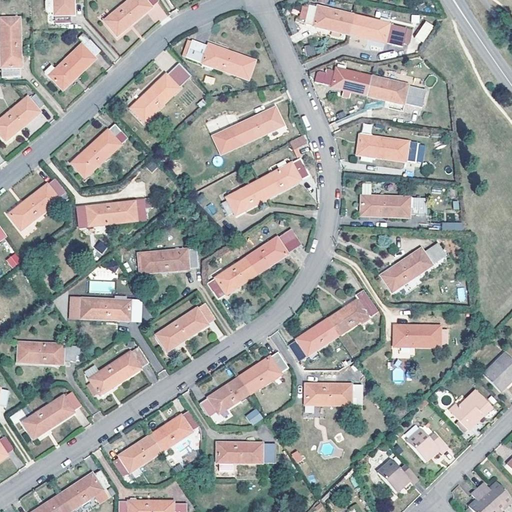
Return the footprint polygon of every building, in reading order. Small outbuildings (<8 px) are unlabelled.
[(72,24),(72,17),(72,4),(75,4),(74,0),(55,0),(56,0),(49,0),(46,3),(46,11),(49,13),(56,13),(56,16),(57,16),(57,24),(72,24)] [(160,2),(158,0),(132,0),(112,17),(114,19),(108,25),(118,37),(160,2)] [(306,25),(310,8),(304,6),(300,23),(306,25)] [(351,35),(355,16),(329,10),(318,7),(311,6),(310,8),(306,25),(350,35),(351,35)] [(380,25),(381,22),(356,16),(355,16),(351,35),(404,47),(405,44),(408,29),(390,24),(390,28),(380,25)] [(21,19),(1,20),(3,78),(22,78),(22,67),(19,67),(18,56),(22,56),(21,19)] [(410,46),(413,30),(408,29),(405,44),(410,46)] [(84,47),(83,46),(51,77),(64,91),(96,60),(95,58),(101,52),(91,41),(84,47)] [(204,64),(205,61),(216,65),(215,68),(249,80),(256,62),(209,45),(209,46),(193,41),(187,58),(204,64)] [(316,55),(314,47),(306,49),(308,57),(316,55)] [(193,77),(181,64),(168,76),(167,76),(132,109),(143,121),(153,114),(155,116),(180,90),(180,89),(193,77)] [(352,93),(369,97),(373,77),(347,71),(346,75),(337,73),(328,71),(327,74),(321,72),(318,73),(316,83),(333,87),(333,88),(345,91),(352,93)] [(205,75),(204,82),(214,85),(215,78),(205,75)] [(373,77),(369,97),(404,105),(405,104),(423,108),(428,91),(408,86),(408,89),(399,87),(400,84),(373,77)] [(31,100),(29,99),(1,122),(3,124),(0,127),(0,133),(7,142),(41,113),(39,111),(46,105),(37,95),(31,100)] [(240,147),(241,147),(285,126),(276,109),(232,129),(233,130),(216,137),(224,154),(240,147)] [(371,134),(372,125),(364,124),(363,133),(371,134)] [(118,127),(116,125),(73,164),(84,176),(93,168),(95,171),(102,164),(129,139),(118,127)] [(417,163),(419,144),(361,137),(359,155),(417,163)] [(285,190),(284,187),(292,183),(294,186),(311,176),(302,159),(261,181),(270,199),(285,190)] [(30,221),(32,224),(68,195),(56,180),(55,181),(10,216),(20,228),(30,221)] [(244,208),(246,211),(270,199),(261,181),(228,199),(229,201),(223,204),(229,217),(236,213),(244,208)] [(364,185),(363,197),(373,197),(373,185),(364,185)] [(429,216),(429,199),(373,197),(363,197),(363,213),(371,213),(371,216),(410,218),(411,215),(429,216)] [(148,221),(145,202),(100,207),(100,210),(89,211),(89,208),(84,209),(78,209),(80,228),(148,221)] [(248,259),(258,275),(303,245),(293,229),(278,239),(280,242),(272,247),(270,244),(248,259)] [(103,254),(108,246),(98,241),(93,249),(103,254)] [(250,249),(246,243),(240,247),(244,253),(250,249)] [(383,276),(394,292),(448,256),(440,243),(425,253),(423,249),(383,276)] [(200,269),(199,250),(140,256),(142,274),(179,271),(178,268),(189,267),(190,270),(200,269)] [(54,258),(50,252),(42,257),(46,263),(54,258)] [(15,253),(6,260),(12,268),(21,261),(15,253)] [(209,284),(219,300),(258,275),(248,259),(229,271),(231,274),(219,281),(218,278),(209,284)] [(329,320),(340,336),(362,322),(360,319),(368,314),(369,317),(371,319),(379,313),(365,291),(357,296),(359,300),(329,320)] [(141,322),(142,303),(74,300),(73,319),(119,321),(119,322),(131,323),(131,321),(141,322)] [(160,339),(169,352),(217,320),(207,304),(168,330),(170,333),(160,339)] [(316,348),(317,351),(340,336),(329,320),(289,346),(300,363),(310,356),(308,354),(316,348)] [(441,328),(405,327),(405,330),(397,330),(397,346),(441,347),(441,328)] [(81,363),(82,348),(27,344),(21,344),(20,360),(20,363),(56,365),(56,361),(64,362),(81,363)] [(100,394),(102,396),(151,364),(140,348),(101,374),(103,376),(93,383),(100,394)] [(291,369),(280,353),(240,378),(251,395),(273,380),(283,374),(291,369)] [(511,360),(505,354),(484,375),(500,392),(511,380),(511,360)] [(470,359),(464,364),(471,371),(476,366),(470,359)] [(393,381),(402,382),(403,361),(393,360),(393,381)] [(275,382),(284,376),(283,374),(273,380),(275,382)] [(251,395),(240,378),(202,404),(210,417),(219,412),(227,407),(229,409),(251,395)] [(308,389),(308,405),(364,405),(364,386),(316,386),(316,389),(308,389)] [(0,389),(0,406),(8,408),(11,392),(0,389)] [(492,408),(475,391),(457,408),(451,414),(458,421),(467,430),(468,431),(475,424),(473,421),(475,419),(478,421),(492,408)] [(66,398),(65,397),(32,419),(34,422),(27,426),(35,440),(75,413),(75,412),(83,407),(73,393),(66,398)] [(449,412),(451,414),(457,408),(455,406),(449,412)] [(221,415),(229,409),(227,407),(219,412),(221,415)] [(256,408),(245,415),(252,426),(263,418),(256,408)] [(23,409),(9,415),(13,423),(26,417),(23,409)] [(152,437),(162,453),(202,428),(191,411),(152,437)] [(464,434),(467,430),(458,421),(455,424),(464,434)] [(421,430),(406,442),(425,463),(438,451),(441,455),(447,449),(435,435),(429,440),(421,430)] [(162,453),(152,437),(121,457),(122,458),(115,463),(124,478),(132,473),(131,470),(138,465),(140,468),(162,453)] [(15,450),(7,438),(0,442),(0,462),(9,457),(8,455),(15,450)] [(277,464),(278,445),(228,444),(227,447),(219,447),(219,463),(277,464)] [(291,455),(298,464),(304,459),(297,450),(291,455)] [(412,485),(418,480),(405,465),(400,471),(391,461),(378,473),(396,494),(401,489),(399,485),(407,479),(409,482),(412,485)] [(94,475),(93,474),(63,495),(74,511),(96,496),(95,495),(104,489),(105,491),(112,486),(102,470),(94,475)] [(399,485),(401,489),(409,482),(407,479),(399,485)] [(484,483),(477,490),(497,511),(501,511),(511,502),(511,499),(496,483),(488,489),(484,483)] [(97,498),(106,492),(105,491),(104,489),(95,495),(96,496),(97,498)] [(497,511),(477,490),(471,495),(476,501),(478,504),(476,506),(473,503),(469,507),(472,511),(497,511)] [(37,511),(72,511),(74,511),(63,495),(37,511)] [(139,502),(139,506),(131,506),(131,502),(120,502),(120,511),(188,511),(189,505),(175,505),(175,503),(139,502)]
